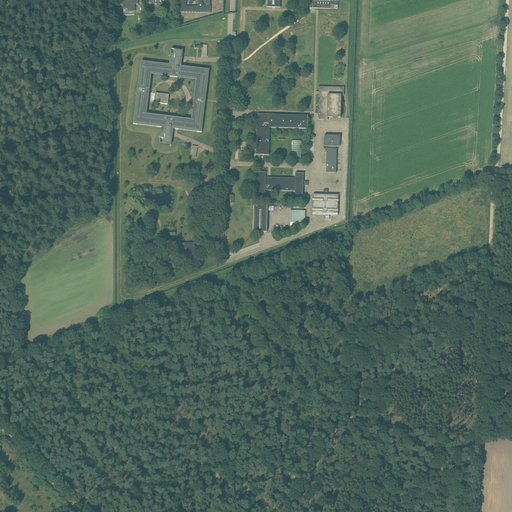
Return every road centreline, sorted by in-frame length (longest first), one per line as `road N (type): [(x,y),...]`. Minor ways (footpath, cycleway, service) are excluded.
road 1 (track): [(476,511),(494,176)]
road 2 (track): [(494,176),(506,0)]
